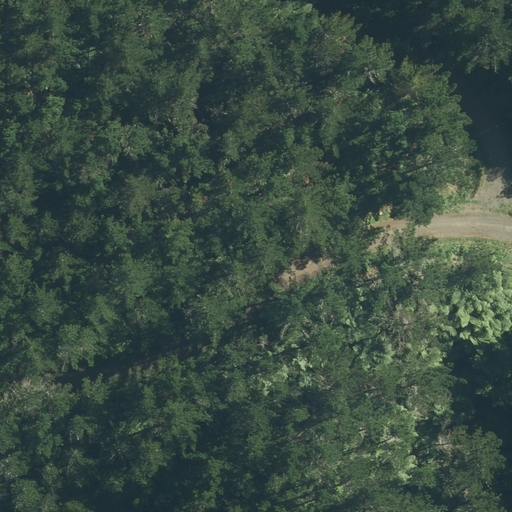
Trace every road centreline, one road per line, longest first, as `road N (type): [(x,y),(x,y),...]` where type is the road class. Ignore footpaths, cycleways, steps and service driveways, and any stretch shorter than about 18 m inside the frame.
road 1 (track): [(0,377),(60,385),(142,371),(293,265),(370,236),(465,222)]
road 2 (track): [(465,222),(489,134),(469,96),(408,48),(274,0)]
